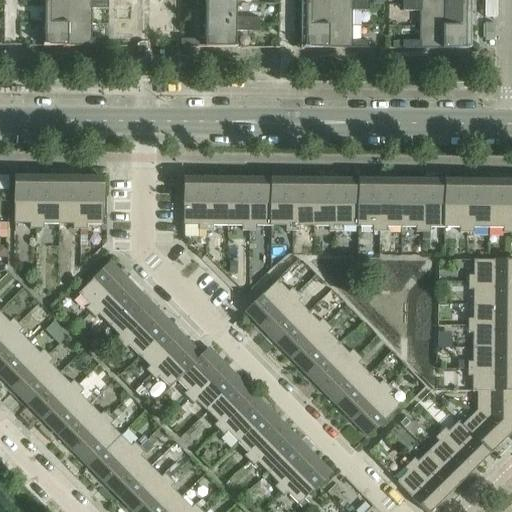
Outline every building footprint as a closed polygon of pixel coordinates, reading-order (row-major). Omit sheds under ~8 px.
[(45,3),(44,25),(92,25),(92,10),(108,10),(108,4),(45,3)] [(205,4),(205,26),(259,26),(259,20),(236,19),(236,5),(205,4)] [(306,5),(305,27),(352,27),(353,12),(369,12),(369,6),(306,5)] [(466,6),(402,6),(402,12),(419,13),(419,28),(466,28),(466,6)] [(92,25),(44,25),(44,48),(108,48),(108,40),(91,40),(92,25)] [(259,26),(205,26),(205,41),(181,41),(181,49),(235,49),(236,33),(259,33),(259,26)] [(352,27),(305,27),(305,50),(369,50),(369,42),(352,42),(352,27)] [(466,28),(419,28),(419,43),(402,43),(402,50),(466,51),(466,28)] [(29,230),(36,231),(37,179),(14,179),(14,225),(29,225),(29,230)] [(37,179),(36,231),(43,231),(43,226),(58,226),(58,179),(37,179)] [(58,179),(58,226),(73,226),(73,231),(80,231),(80,179),(58,179)] [(80,179),(80,231),(87,231),(87,226),(102,226),(103,180),(80,179)] [(198,232),(206,232),(206,180),(184,180),(183,227),(199,227),(198,232)] [(206,180),(206,232),(213,232),(213,227),(227,227),(228,181),(206,180)] [(228,181),(227,227),(242,227),(242,232),(249,232),(249,181),(228,181)] [(249,181),(249,232),(256,232),(256,227),(271,227),(271,181),(249,181)] [(271,181),(271,227),(285,227),(285,232),(292,232),(293,181),(271,181)] [(293,181),(292,232),(299,233),(299,228),(314,228),(315,181),(293,181)] [(315,181),(314,228),(329,228),(329,233),(336,233),(336,181),(315,181)] [(336,181),(336,233),(343,233),(343,228),(358,228),(358,182),(336,181)] [(358,182),(358,228),(373,228),(373,233),(380,233),(380,182),(358,182)] [(380,182),(380,233),(386,233),(386,228),(401,228),(402,182),(380,182)] [(402,182),(401,228),(416,228),(416,233),(423,233),(423,182),(402,182)] [(423,182),(423,233),(430,234),(430,229),(445,229),(445,182),(423,182)] [(445,182),(445,229),(459,229),(459,234),(466,234),(467,182),(445,182)] [(467,182),(466,234),(473,234),(473,229),(488,229),(489,183),(467,182)] [(489,183),(488,229),(503,229),(503,234),(510,234),(510,183),(489,183)] [(8,224),(0,224),(0,239),(8,239),(8,224)] [(468,277),(468,284),(511,284),(511,261),(473,261),(473,277),(468,277)] [(85,310),(90,315),(126,280),(110,264),(78,295),(89,306),(85,310)] [(126,280),(90,315),(95,320),(98,316),(109,327),(141,295),(126,280)] [(245,313),(261,330),(297,294),(292,289),(288,293),(277,282),(245,313)] [(511,284),(468,284),(468,291),(473,291),(473,305),(511,305),(511,284)] [(297,294),(261,330),(276,345),(308,313),(298,303),(301,299),(297,294)] [(141,295),(109,327),(119,337),(115,341),(120,346),(156,311),(141,295)] [(468,320),(468,327),(511,327),(511,305),(473,305),(473,320),(468,320)] [(156,311),(120,346),(125,351),(129,347),(139,358),(171,326),(156,311)] [(308,313),(276,345),(291,360),(327,325),(322,320),(318,324),(308,313)] [(0,314),(0,342),(18,325),(13,320),(9,324),(0,314)] [(54,322),(44,331),(53,340),(62,331),(54,322)] [(18,325),(0,342),(0,372),(29,344),(19,334),(23,330),(18,325)] [(327,325),(291,360),(306,376),(338,344),(328,334),(332,330),(327,325)] [(171,326),(139,358),(149,368),(146,371),(150,376),(186,341),(171,326)] [(511,327),(468,327),(467,334),(472,334),(472,349),(511,348),(511,327)] [(186,341),(150,376),(155,382),(159,378),(170,389),(177,382),(176,382),(202,357),(201,357),(186,341)] [(29,344),(0,372),(0,378),(12,391),(48,356),(43,351),(40,355),(29,344)] [(338,344),(306,376),(321,391),(357,356),(352,351),(349,355),(338,344)] [(467,363),(467,370),(511,370),(511,348),(472,349),(472,363),(467,363)] [(176,382),(177,382),(187,392),(183,396),(188,401),(224,366),(208,350),(201,357),(202,357),(176,382)] [(85,351),(77,359),(82,363),(88,364),(93,359),(85,351)] [(48,356),(12,391),(27,406),(60,375),(49,364),(53,361),(48,356)] [(357,356),(321,391),(336,407),(369,375),(358,365),(362,361),(357,356)] [(224,366),(188,401),(193,406),(197,402),(207,413),(239,381),(224,366)] [(511,370),(467,370),(467,377),(472,377),(472,393),(477,393),(477,392),(511,392),(511,370)] [(60,375),(27,406),(43,422),(78,387),(73,382),(70,385),(60,375)] [(369,375),(336,407),(351,422),(387,387),(382,382),(379,385),(369,375)] [(239,381),(207,413),(217,423),(214,427),(218,432),(254,397),(239,381)] [(78,387),(43,422),(58,437),(90,406),(80,395),(83,392),(78,387)] [(387,387),(351,422),(367,438),(400,407),(389,396),(392,392),(387,387)] [(477,393),(476,412),(511,427),(511,392),(477,392),(477,393)] [(254,397),(218,432),(223,437),(227,433),(237,444),(269,412),(254,397)] [(90,406),(58,437),(73,453),(109,418),(104,413),(100,416),(90,406)] [(269,412),(237,444),(248,454),(244,457),(249,462),(285,427),(269,412)] [(511,427),(476,412),(463,425),(462,426),(491,455),(511,433),(511,427)] [(109,418),(73,453),(88,468),(120,437),(110,426),(113,423),(109,418)] [(445,429),(440,434),(475,470),(491,455),(462,426),(463,425),(460,422),(448,433),(445,429)] [(285,427),(249,462),(254,467),(257,464),(268,474),(300,443),(285,427)] [(438,443),(428,453),(460,485),(475,470),(440,434),(435,439),(438,443)] [(120,437),(88,468),(103,484),(139,449),(134,444),(131,447),(120,437)] [(147,441),(139,449),(144,454),(146,455),(154,448),(147,441)] [(300,443),(268,474),(278,485),(274,488),(280,494),(315,458),(300,443)] [(139,449),(103,484),(119,499),(151,468),(141,457),(144,454),(139,449)] [(414,460),(409,464),(444,500),(460,485),(428,453),(418,463),(414,460)] [(315,458),(280,494),(284,498),(288,495),(298,506),(331,474),(315,458)] [(432,511),(444,500),(409,464),(404,469),(408,473),(396,484),(424,511),(432,511)] [(151,468),(119,499),(131,511),(136,511),(169,480),(165,475),(161,478),(151,468)] [(169,480),(136,511),(167,511),(181,499),(171,488),(174,485),(169,480)] [(181,499),(167,511),(198,511),(200,510),(195,505),(191,509),(181,499)]
